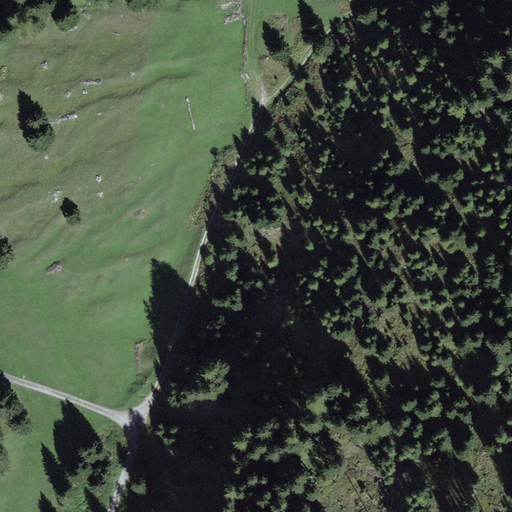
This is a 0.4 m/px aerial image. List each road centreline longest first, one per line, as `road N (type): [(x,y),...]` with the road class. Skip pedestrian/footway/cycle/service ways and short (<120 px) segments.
road 1 (track): [(111,511),(171,355),(219,195),(262,103),(251,46),(261,0)]
road 2 (track): [(0,373),(140,424)]
road 3 (track): [(262,103),(306,66),(349,0)]
